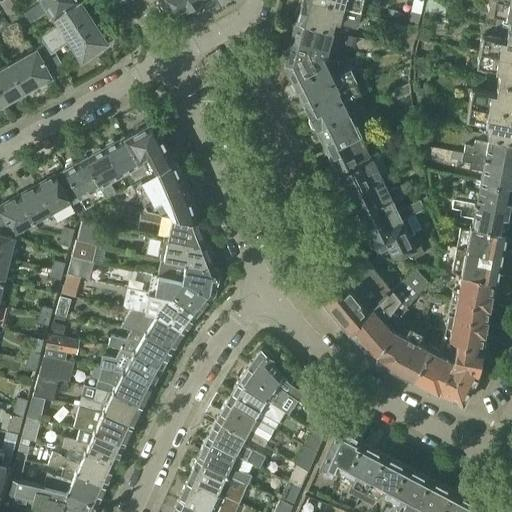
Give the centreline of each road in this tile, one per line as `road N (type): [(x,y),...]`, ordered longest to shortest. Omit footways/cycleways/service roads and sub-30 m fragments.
road 1 (residential): [(492,457),(360,386),(265,288)]
road 2 (residential): [(134,511),(204,364),(265,288)]
road 3 (residential): [(265,288),(168,60)]
road 4 (residential): [(168,60),(0,156)]
